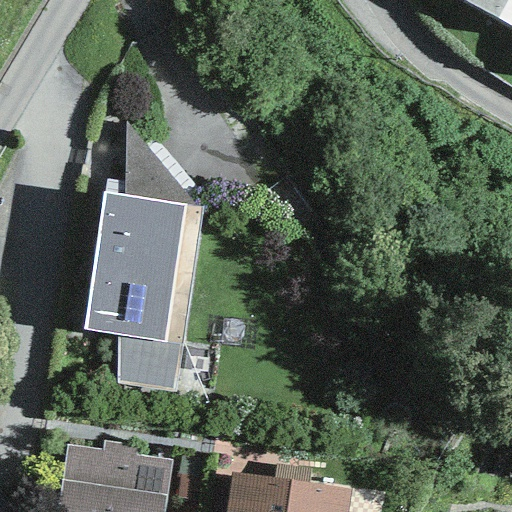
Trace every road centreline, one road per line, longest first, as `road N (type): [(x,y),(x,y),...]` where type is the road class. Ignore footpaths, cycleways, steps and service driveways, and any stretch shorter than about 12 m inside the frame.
road 1 (residential): [(511,107),(441,66),(376,0)]
road 2 (residential): [(74,0),(0,118)]
